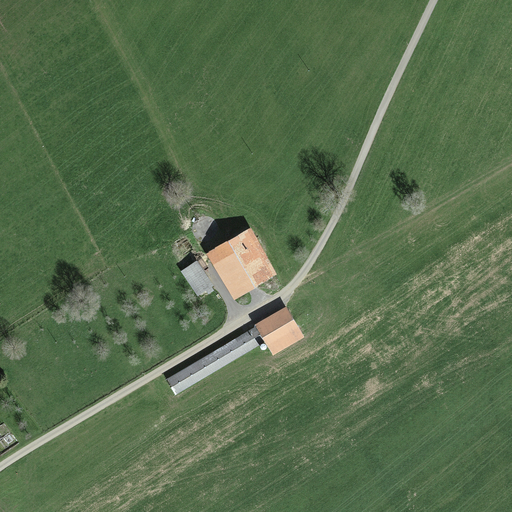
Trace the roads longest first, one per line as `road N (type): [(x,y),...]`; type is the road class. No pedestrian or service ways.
road 1 (unclassified): [(0,468),(290,288),(333,220),(433,0)]
road 2 (track): [(297,279),(511,162)]
